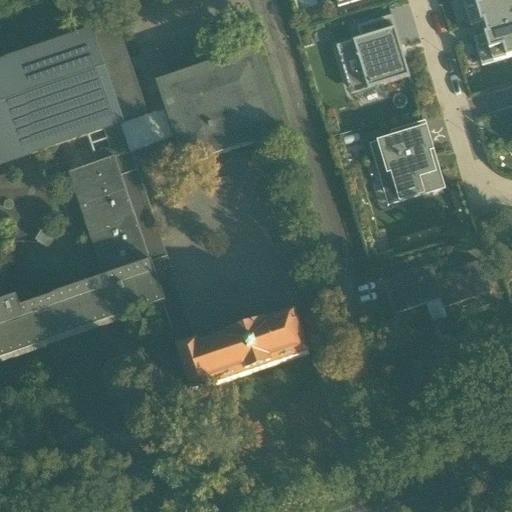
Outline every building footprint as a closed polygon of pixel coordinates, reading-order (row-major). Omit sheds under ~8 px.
[(59,0),(0,20),(0,42),(84,13),(79,0),(59,0)] [(461,0),(470,26),(481,23),(476,6),(474,0),(461,0)] [(511,0),(488,0),(489,2),(476,6),(481,23),(484,22),(488,34),(485,35),(490,52),(503,48),(507,59),(511,57),(511,0)] [(357,27),(361,39),(395,29),(391,16),(357,27)] [(0,64),(0,165),(104,130),(122,124),(121,121),(147,112),(118,27),(93,36),(92,34),(0,64)] [(361,39),(337,47),(346,78),(351,76),(357,93),(360,92),(383,85),(409,77),(395,29),(361,39)] [(482,67),(493,63),(490,52),(485,35),(473,38),(482,67)] [(493,63),(507,59),(503,48),(490,52),(493,63)] [(156,84),(166,111),(176,139),(175,140),(185,167),(286,133),(258,49),(156,84)] [(351,76),(346,78),(351,94),(357,93),(351,76)] [(383,85),(360,92),(364,107),(387,99),(383,85)] [(133,154),(175,140),(176,139),(166,111),(123,126),(133,154)] [(393,132),(395,138),(426,129),(424,123),(393,132)] [(198,347),(133,154),(123,126),(122,124),(104,130),(114,160),(115,159),(150,264),(152,263),(166,304),(164,305),(180,353),(198,347)] [(432,150),(426,129),(395,138),(380,143),(388,172),(392,171),(401,200),(423,194),(418,177),(434,172),(428,151),(432,150)] [(390,179),(397,201),(401,200),(392,171),(388,172),(380,143),(372,145),(382,181),(390,179)] [(418,177),(423,194),(443,188),(432,150),(428,151),(434,172),(418,177)] [(70,175),(106,279),(150,264),(115,159),(114,160),(70,175)] [(390,179),(382,181),(389,203),(397,201),(390,179)] [(54,240),(40,231),(34,241),(48,250),(54,240)] [(384,283),(395,317),(427,307),(441,302),(444,310),(491,295),(480,262),(434,278),(431,268),(384,283)] [(152,263),(150,264),(106,279),(17,310),(13,298),(0,302),(0,360),(164,305),(166,304),(152,263)] [(447,319),(444,310),(441,302),(427,307),(432,324),(447,319)] [(199,348),(198,347),(180,353),(179,353),(194,396),(195,396),(200,412),(218,405),(212,389),(287,364),(310,356),(295,316),(199,348)]
